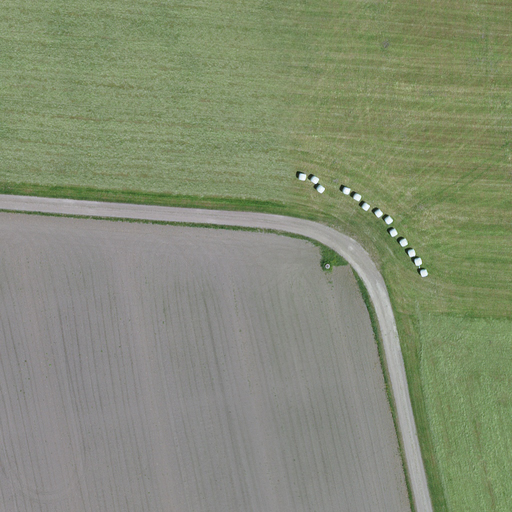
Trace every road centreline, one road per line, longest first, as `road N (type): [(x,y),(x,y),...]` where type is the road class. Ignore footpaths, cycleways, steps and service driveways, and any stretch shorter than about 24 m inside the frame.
road 1 (track): [(364,237),(423,511)]
road 2 (track): [(364,237),(511,244)]
